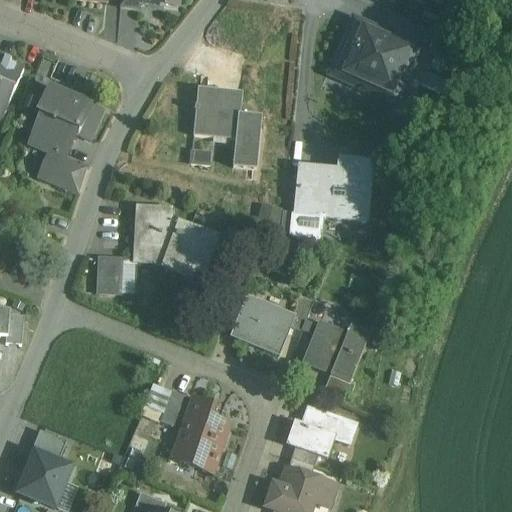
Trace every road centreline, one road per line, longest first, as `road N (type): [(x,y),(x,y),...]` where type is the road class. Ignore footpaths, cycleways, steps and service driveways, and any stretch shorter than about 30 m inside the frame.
road 1 (residential): [(57,311),(273,395),(233,511)]
road 2 (residential): [(57,311),(105,177),(153,80)]
road 3 (residential): [(153,80),(0,11)]
road 4 (residential): [(6,420),(57,311)]
